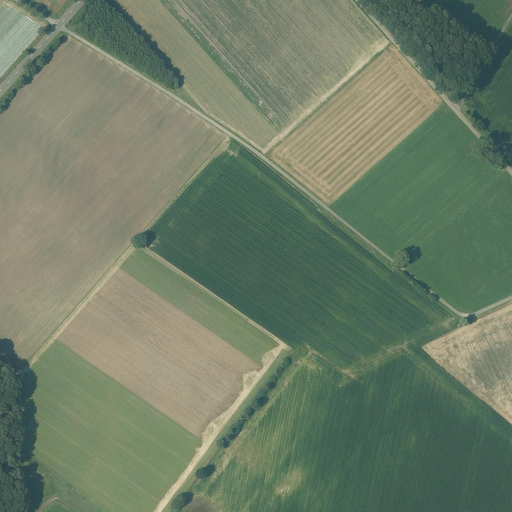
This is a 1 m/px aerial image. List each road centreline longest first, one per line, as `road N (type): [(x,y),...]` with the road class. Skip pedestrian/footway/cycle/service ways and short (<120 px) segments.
road 1 (unclassified): [(58,25),(250,148),(455,312),(477,313),(511,297)]
road 2 (unclassified): [(511,172),(357,0)]
